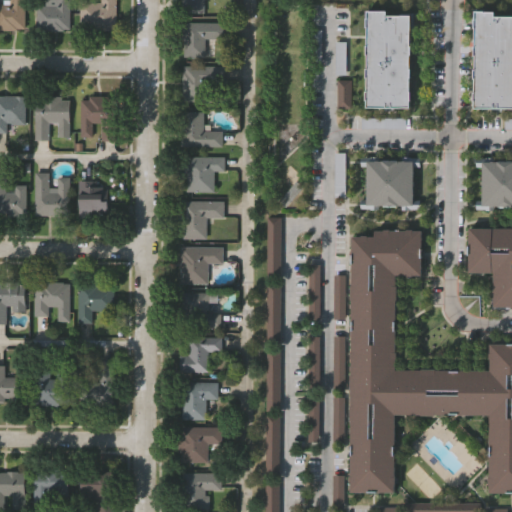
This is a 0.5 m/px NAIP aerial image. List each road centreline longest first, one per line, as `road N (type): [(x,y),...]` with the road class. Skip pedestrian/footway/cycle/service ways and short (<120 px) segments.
road 1 (residential): [(146,511),(148,0)]
road 2 (residential): [(0,62),(148,62)]
road 3 (residential): [(0,248),(146,249)]
road 4 (residential): [(0,437),(146,438)]
